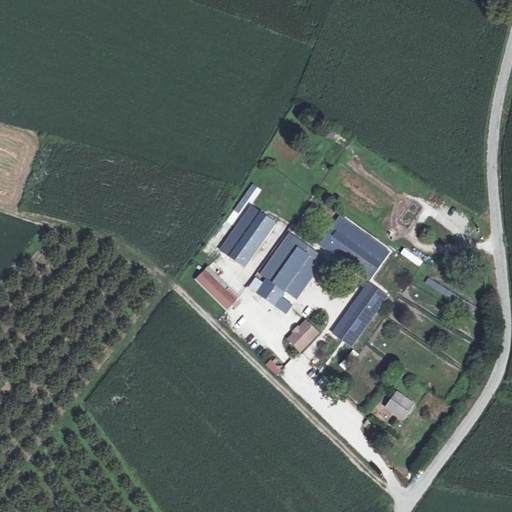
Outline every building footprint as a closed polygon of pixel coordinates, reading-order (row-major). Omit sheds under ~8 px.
[(455,207),(449,220),(467,228),(473,215),(455,207)] [(223,251),(242,265),(272,223),(253,209),(223,251)] [(368,278),(386,253),(344,223),(326,248),(368,278)] [(309,256),(284,291),(292,296),(316,261),(309,256)] [(227,312),(241,298),(209,267),(195,281),(227,312)] [(471,314),(475,308),(430,277),(426,283),(471,314)] [(257,293),(264,284),(256,278),(249,287),(257,293)] [(354,349),(390,296),(368,282),(333,335),(354,349)] [(232,325),(243,314),(239,309),(232,316),(233,317),(228,322),(232,325)] [(261,331),(243,314),(232,325),(231,327),(248,344),(261,331)] [(300,352),(318,334),(306,322),(288,340),(300,352)] [(270,361),(266,365),(276,375),(280,370),(270,361)] [(414,404),(398,392),(386,408),(402,420),(409,412),(414,404)]
